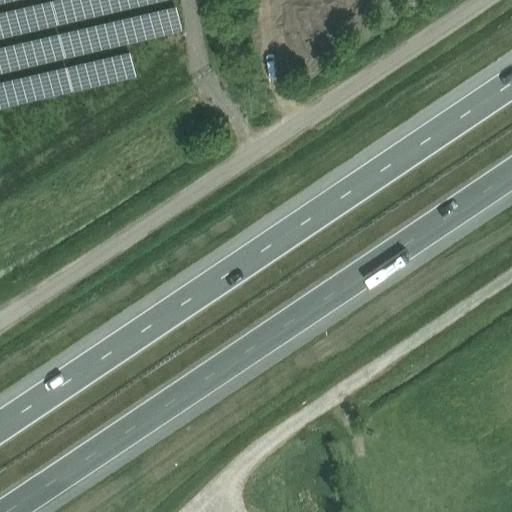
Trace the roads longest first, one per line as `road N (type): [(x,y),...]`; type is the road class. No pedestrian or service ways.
road 1 (motorway): [(511,82),(0,426)]
road 2 (motorway): [(7,511),(511,174)]
road 3 (unclassified): [(0,321),(485,0)]
road 4 (unclassified): [(222,494),(284,429),(511,273)]
